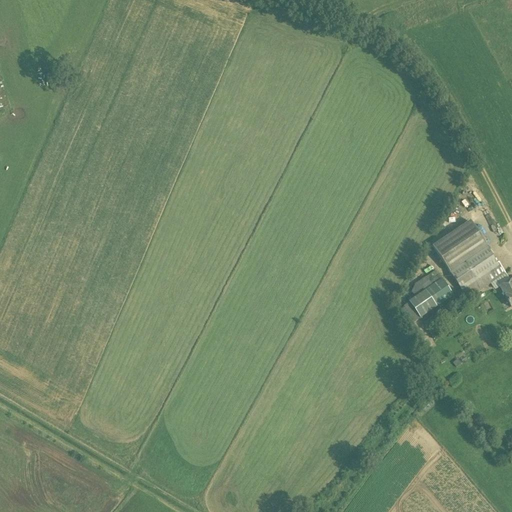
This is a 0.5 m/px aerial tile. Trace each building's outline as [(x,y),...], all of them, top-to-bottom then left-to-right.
[(498,265),(488,249),(471,223),(433,249),(460,290),(455,293),(460,302),(466,298),(468,300),(506,274),(499,264),(498,265)] [(441,280),(435,271),(426,278),(425,278),(414,285),(411,293),(415,299),(408,303),(409,303),(403,307),(401,311),(411,326),(453,297),(441,280)] [(511,309),(511,308),(511,281),(501,288),(511,309)] [(438,319),(459,306),(456,301),(435,315),(438,319)] [(436,324),(435,321),(438,319),(436,315),(423,323),(426,327),(429,325),(431,328),(430,328),(432,331),(429,333),(433,340),(445,333),(439,323),(436,324)] [(417,329),(415,327),(410,330),(423,351),(431,346),(423,333),(421,334),(418,329),(417,329)]
